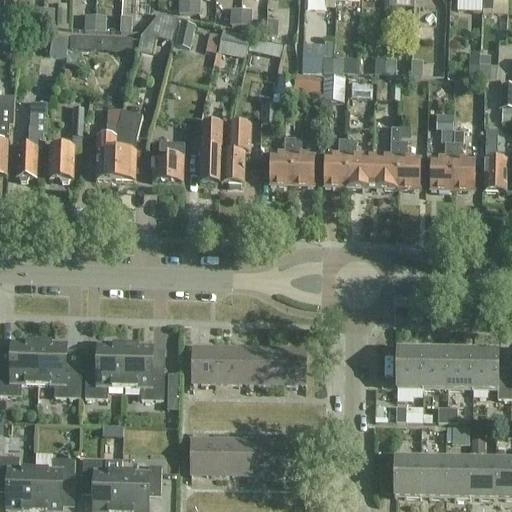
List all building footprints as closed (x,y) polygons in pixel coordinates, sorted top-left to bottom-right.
[(336,0),(325,0),(325,11),(334,11),(334,6),(336,6),(336,0)] [(455,0),(472,1),(472,16),(481,16),(482,13),(482,1),(481,0),(455,0)] [(493,2),(507,2),(507,0),(481,0),(482,1),(482,13),(493,13),(493,2)] [(178,18),(190,18),(190,2),(179,2),(178,18)] [(200,3),(190,2),(190,18),(199,18),(200,3)] [(31,28),(43,29),(44,13),(32,12),(31,28)] [(57,12),(57,28),(66,28),(66,13),(57,12)] [(54,13),(44,13),(43,29),(53,29),(54,13)] [(230,29),(240,29),(241,13),(230,13),(230,29)] [(252,14),(241,13),(240,29),(252,29),(252,14)] [(84,35),(94,36),(95,20),(84,19),(84,35)] [(106,20),(95,20),(94,36),(105,36),(106,20)] [(120,21),(120,37),(131,37),(132,21),(120,21)] [(156,21),(140,42),(138,50),(154,54),(157,42),(170,45),(174,26),(156,21)] [(267,24),(266,39),(277,40),(278,24),(267,24)] [(190,52),(195,28),(181,25),(175,49),(190,52)] [(489,25),(487,45),(498,46),(500,26),(489,25)] [(223,34),(217,57),(245,63),(251,41),(223,34)] [(69,42),(52,39),(49,59),(65,62),(69,42)] [(281,49),(254,43),(251,56),(278,62),(281,49)] [(333,78),(359,79),(359,62),(359,50),(353,50),(343,62),(334,62),(333,78)] [(479,85),(479,69),(480,56),(469,56),(468,69),(468,85),(479,85)] [(322,77),(333,78),(334,62),(323,62),(322,77)] [(359,79),(384,80),(385,63),(359,62),(359,79)] [(396,64),(385,63),(384,80),(395,80),(396,64)] [(411,81),(423,81),(423,65),(411,65),(411,81)] [(479,69),(479,85),(490,85),(491,70),(479,69)] [(295,81),(295,83),(294,99),(320,100),(321,82),(295,81)] [(323,81),(321,107),(343,108),(345,83),(323,81)] [(294,99),(295,83),(278,82),(277,98),(294,99)] [(376,85),(375,106),(387,106),(387,85),(376,85)] [(372,88),(352,87),(351,103),(371,104),(372,88)] [(499,113),(502,113),(502,125),(511,125),(511,88),(499,89),(499,113)] [(390,90),(389,105),(399,106),(400,90),(390,90)] [(0,181),(7,182),(9,128),(13,129),(13,101),(0,100),(0,181)] [(263,106),(262,128),(275,129),(276,107),(263,106)] [(16,151),(15,182),(19,182),(20,186),(27,186),(29,182),(35,183),(36,153),(42,153),(42,138),(46,138),(47,108),(31,107),(30,132),(29,132),(28,152),(16,151)] [(83,140),(84,112),(72,111),(71,140),(83,140)] [(129,155),(130,143),(135,144),(136,144),(140,120),(121,115),(118,129),(117,129),(117,130),(115,185),(135,185),(136,155),(129,155)] [(292,141),(293,120),(285,120),(284,140),(292,141)] [(455,122),(454,143),(454,145),(470,145),(470,122),(455,122)] [(95,184),(115,185),(117,130),(117,129),(106,129),(106,141),(97,141),(95,184)] [(201,129),(200,152),(199,188),(221,188),(222,156),(226,156),(226,135),(225,135),(226,129),(201,129)] [(244,189),(245,157),(249,157),(249,129),(230,129),(230,135),(226,135),(226,156),(222,156),(221,188),(244,189)] [(400,143),(410,143),(410,129),(400,129),(400,143)] [(391,162),(372,162),(372,194),(395,194),(397,133),(392,133),(391,162)] [(407,146),(399,146),(399,133),(397,133),(395,194),(398,194),(398,193),(420,194),(421,163),(406,163),(407,146)] [(495,164),(496,143),(496,135),(485,134),(485,149),(484,149),(483,195),(506,196),(507,164),(495,164)] [(346,193),(348,193),(349,136),(347,136),(347,145),(338,145),(338,160),(324,160),(323,191),(346,191),(346,193)] [(355,136),(349,136),(348,193),(372,194),(372,162),(355,161),(355,136)] [(269,189),(291,190),(292,143),(285,143),(284,159),(270,158),(269,189)] [(301,143),(292,143),(291,190),(314,190),(314,160),(301,159),(301,143)] [(152,166),(151,186),(183,187),(183,148),(160,148),(159,166),(152,166)] [(430,194),(452,195),(453,148),(445,148),(445,164),(431,163),(430,194)] [(461,148),(453,148),(452,195),(474,196),(475,165),(461,164),(461,148)] [(73,151),(48,151),(48,183),(59,183),(62,187),(69,187),(70,183),(72,183),(73,151)] [(21,389),(37,390),(39,348),(11,347),(11,371),(0,370),(0,400),(21,401),(21,389)] [(66,349),(39,348),(37,390),(54,390),(54,402),(80,403),(81,373),(65,372),(66,349)] [(107,392),(124,392),(125,350),(98,350),(97,373),(85,373),(84,403),(107,404),(107,392)] [(152,351),(125,350),(124,392),(141,393),(140,405),(163,405),(164,375),(151,375),(152,351)] [(192,388),(220,388),(221,352),(192,352),(192,388)] [(220,388),(249,389),(249,353),(221,352),(220,388)] [(249,389),(277,389),(277,353),(249,353),(249,389)] [(306,354),(277,353),(277,389),(305,390),(306,354)] [(396,394),(421,395),(422,356),(397,355),(396,394)] [(421,395),(447,395),(447,356),(422,356),(421,395)] [(447,395),(472,396),(472,356),(447,356),(447,395)] [(497,405),(511,405),(511,373),(498,373),(499,357),(472,356),(472,396),(497,396),(497,405)] [(179,379),(167,379),(167,414),(178,414),(179,379)] [(396,412),(395,427),(405,427),(406,412),(396,412)] [(437,428),(446,428),(446,412),(438,412),(437,428)] [(457,413),(446,412),(446,428),(456,428),(457,413)] [(452,445),(469,446),(469,432),(453,431),(452,445)] [(191,480),(219,480),(220,444),(191,443),(191,480)] [(219,480),(247,481),(248,444),(220,444),(219,480)] [(247,481),(275,481),(276,445),(248,444),(247,481)] [(305,445),(276,445),(275,481),(304,482),(305,445)] [(6,511),(34,511),(35,475),(18,475),(19,463),(0,462),(0,492),(7,492),(6,511)] [(52,475),(35,475),(34,511),(61,511),(62,494),(74,494),(75,464),(52,463),(52,475)] [(93,511),(120,511),(122,477),(105,477),(105,465),(83,464),(82,494),(94,495),(93,511)] [(394,503),(420,503),(421,465),(395,464),(394,503)] [(420,503),(445,504),(446,465),(421,465),(420,503)] [(471,466),(446,465),(445,504),(470,504),(471,466)] [(470,504),(495,505),(496,466),(471,466),(470,504)] [(495,505),(511,505),(511,466),(496,466),(495,505)] [(148,478),(122,477),(120,511),(147,511),(148,496),(160,497),(161,472),(149,471),(148,478)]
